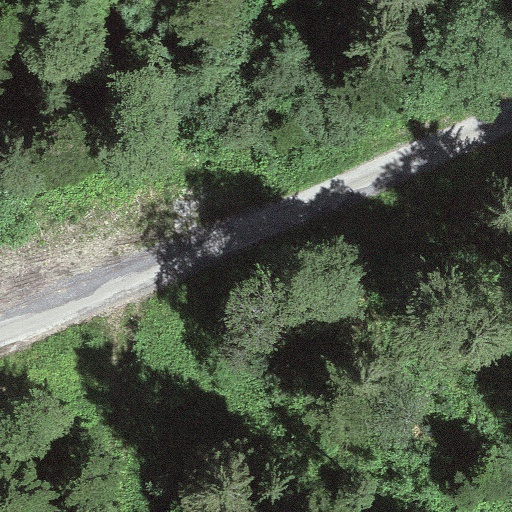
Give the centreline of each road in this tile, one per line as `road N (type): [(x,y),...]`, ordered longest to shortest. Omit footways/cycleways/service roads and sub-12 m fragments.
road 1 (unclassified): [(0,332),(511,113)]
road 2 (track): [(118,511),(109,285)]
